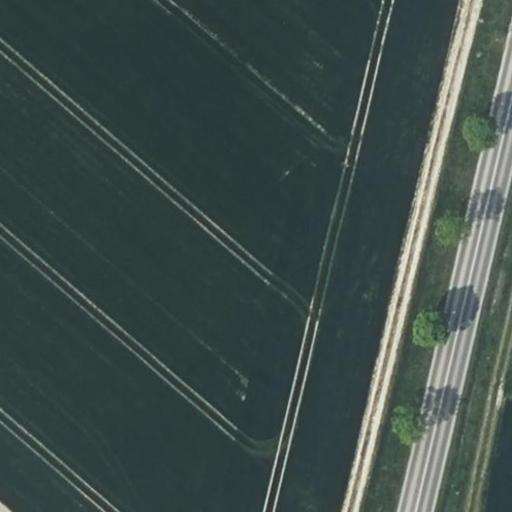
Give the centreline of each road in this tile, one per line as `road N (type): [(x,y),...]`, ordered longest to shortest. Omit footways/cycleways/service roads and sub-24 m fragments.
road 1 (track): [(350,511),(466,0)]
road 2 (secondary): [(416,511),(511,75)]
road 3 (track): [(511,337),(472,511)]
